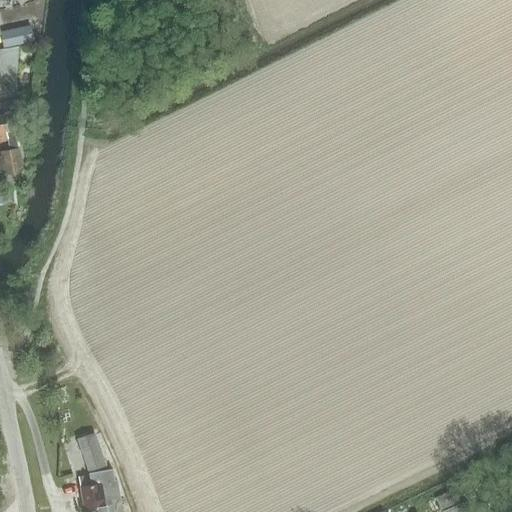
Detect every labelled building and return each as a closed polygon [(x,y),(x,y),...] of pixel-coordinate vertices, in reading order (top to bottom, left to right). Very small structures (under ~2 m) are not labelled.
[(29,24),(0,30),(0,35),(2,46),(32,40),(29,24)] [(0,97),(3,97),(0,77),(0,76),(15,73),(16,48),(0,50),(0,97)] [(0,141),(8,139),(10,150),(16,149),(12,132),(19,131),(16,120),(14,111),(4,113),(4,114),(0,115),(0,141)] [(0,173),(18,170),(23,169),(20,158),(19,149),(16,149),(10,150),(0,151),(0,173)] [(0,191),(0,204),(11,203),(9,191),(0,191)] [(106,466),(95,433),(77,439),(88,472),(106,466)] [(120,499),(117,479),(115,480),(113,469),(88,473),(89,474),(78,476),(83,505),(120,499)] [(449,487),(433,495),(440,508),(441,510),(441,511),(465,511),(462,502),(457,504),(456,503),(449,487)] [(122,511),(120,499),(83,505),(84,511),(122,511)]
